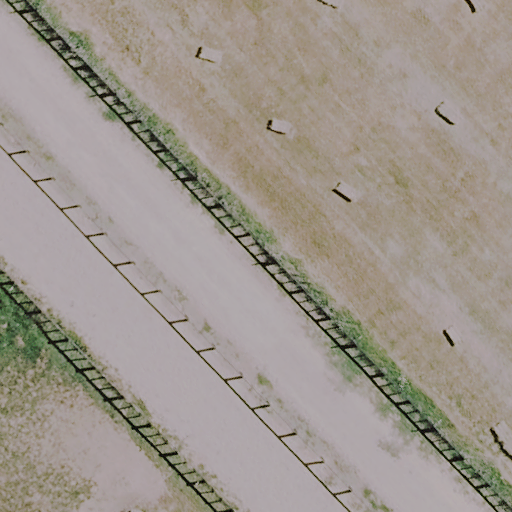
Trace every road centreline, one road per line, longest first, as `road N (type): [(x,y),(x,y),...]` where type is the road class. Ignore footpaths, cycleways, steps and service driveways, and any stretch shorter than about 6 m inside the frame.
road 1 (unknown): [(0,35),(456,511)]
road 2 (unknown): [(303,511),(0,197)]
